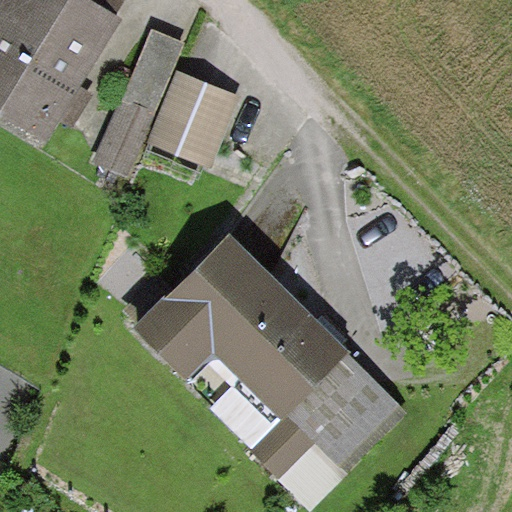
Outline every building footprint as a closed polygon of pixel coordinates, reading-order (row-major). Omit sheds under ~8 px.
[(0,0),(0,100),(34,124),(115,9),(102,0),(0,0)] [(181,32),(141,16),(89,140),(129,157),(181,32)] [(200,145),(225,87),(173,66),(149,124),(200,145)] [(278,394),(336,331),(260,262),(265,256),(220,215),(127,316),(180,365),(248,427),(278,394)] [(278,394),(308,421),(337,448),(395,386),(336,331),(278,394)] [(308,421),(278,394),(248,427),(238,438),(268,465),(308,421)]
